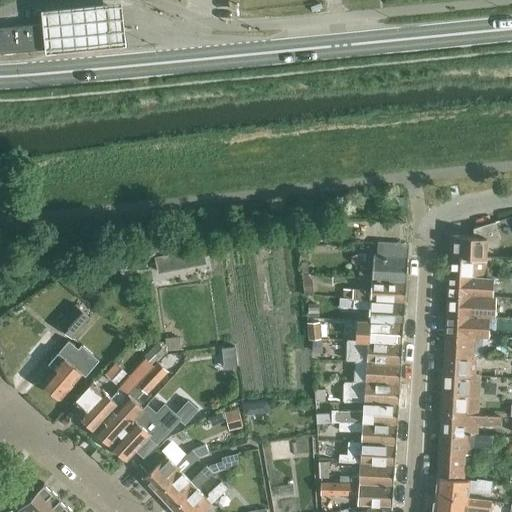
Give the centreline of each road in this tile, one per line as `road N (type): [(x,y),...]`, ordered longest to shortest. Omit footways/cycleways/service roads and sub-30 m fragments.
road 1 (primary): [(511,29),(0,75)]
road 2 (residential): [(406,511),(426,240),(445,213),(511,200)]
road 3 (residential): [(128,511),(23,426)]
